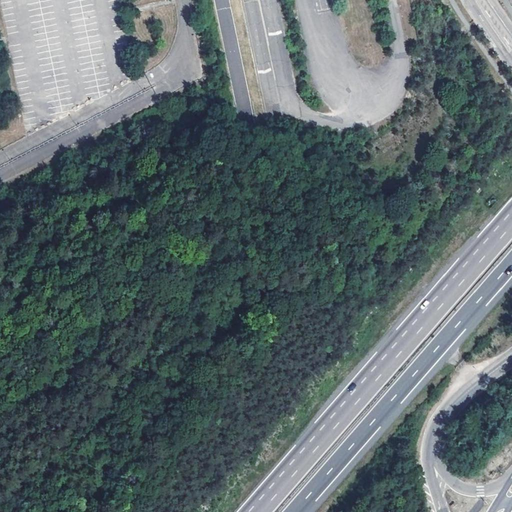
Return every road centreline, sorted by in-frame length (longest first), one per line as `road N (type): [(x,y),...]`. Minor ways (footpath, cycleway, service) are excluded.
road 1 (motorway): [(511,215),(251,511)]
road 2 (motorway): [(294,511),(511,263)]
road 3 (unclassified): [(511,356),(455,401),(435,430),(431,453)]
